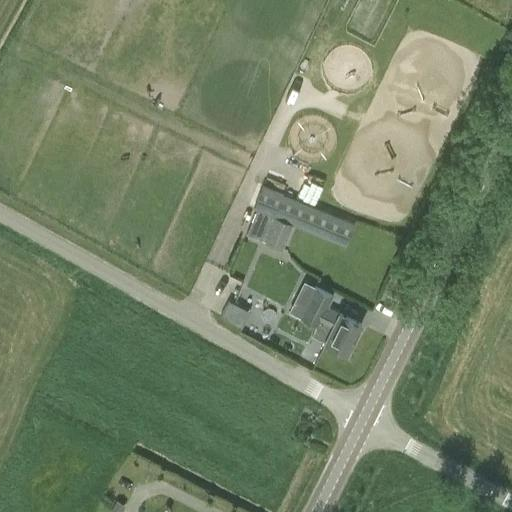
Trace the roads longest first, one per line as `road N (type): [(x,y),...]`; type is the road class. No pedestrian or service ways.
road 1 (unclassified): [(362,419),(0,216)]
road 2 (unclassified): [(362,419),(511,119)]
road 3 (unclassified): [(511,502),(362,419)]
